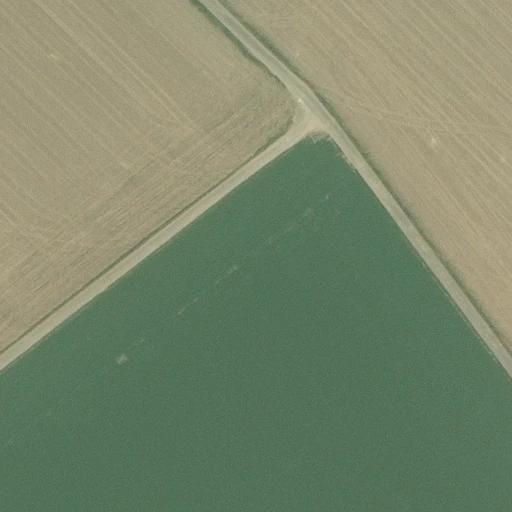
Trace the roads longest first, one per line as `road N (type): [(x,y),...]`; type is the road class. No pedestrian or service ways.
road 1 (unclassified): [(511,369),(319,114),(197,0)]
road 2 (track): [(0,372),(319,114)]
